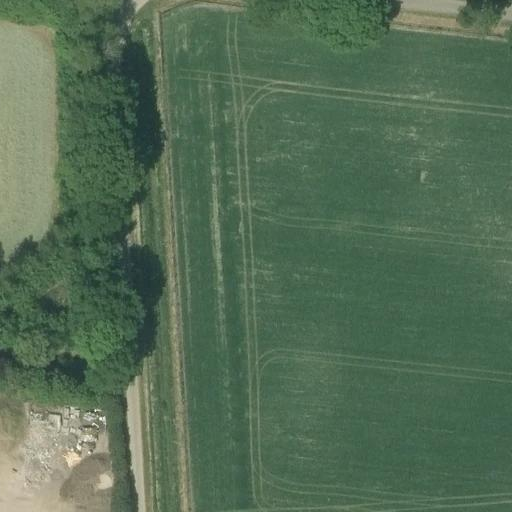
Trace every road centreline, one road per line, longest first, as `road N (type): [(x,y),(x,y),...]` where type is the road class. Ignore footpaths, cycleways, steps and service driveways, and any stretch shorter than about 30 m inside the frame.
road 1 (unclassified): [(136,511),(113,55),(130,0)]
road 2 (unclassified): [(511,15),(384,0)]
